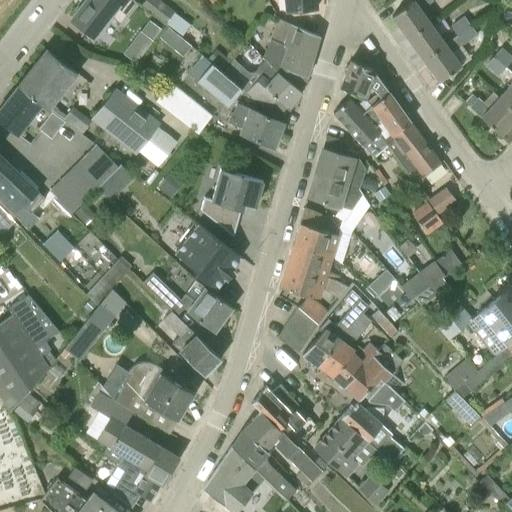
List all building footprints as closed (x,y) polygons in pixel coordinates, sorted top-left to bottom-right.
[(85,0),(71,18),(95,37),(111,16),(116,20),(121,13),(125,16),(136,2),(133,0),(85,0)] [(166,23),(175,12),(160,0),(146,0),(142,4),(166,23)] [(316,0),(283,0),(284,11),(317,7),(316,0)] [(407,38),(430,21),(421,10),(433,0),(432,0),(412,0),(391,15),(407,38)] [(456,34),(470,24),(469,24),(465,17),(463,15),(449,25),(456,34)] [(279,18),(270,38),(282,44),(290,24),(290,23),(279,18)] [(423,59),(445,42),(438,33),(430,21),(407,38),(423,59)] [(319,35),(290,24),(282,44),(270,38),(266,36),(260,54),(276,71),(301,91),(306,76),(319,35)] [(456,34),(463,44),(477,34),(470,24),(456,34)] [(125,50),(138,59),(154,36),(142,27),(125,50)] [(461,65),(451,51),(445,42),(423,59),(439,81),(461,65)] [(505,68),(511,60),(511,57),(501,47),(493,56),(505,68)] [(16,86),(41,104),(49,110),(77,73),(46,49),(16,86)] [(236,76),(233,80),(202,55),(187,72),(227,106),(245,84),(236,76)] [(505,68),(493,56),(485,64),(498,75),(505,68)] [(360,111),(389,91),(373,69),(351,59),(339,86),(362,96),(354,104),(360,111)] [(286,110),(301,91),(276,71),(269,79),(261,74),(246,91),(270,110),(277,101),(286,110)] [(511,80),(507,86),(498,96),(511,109),(511,80)] [(41,104),(16,86),(0,106),(0,121),(18,134),(41,104)] [(138,150),(157,126),(160,122),(115,87),(91,119),(135,154),(138,150)] [(390,135),(410,121),(389,91),(360,111),(379,132),(381,131),(378,128),(383,125),(390,135)] [(511,109),(498,96),(489,107),(480,116),(500,135),(511,121),(511,109)] [(483,102),(477,97),(470,106),(480,116),(489,107),(483,102)] [(364,146),(379,132),(360,111),(354,104),(348,98),(333,111),(364,146)] [(283,121),(237,103),(236,102),(232,111),(231,111),(227,122),(240,126),(238,131),(273,146),(283,121)] [(74,103),(65,117),(83,129),(92,116),(74,103)] [(197,132),(211,115),(201,107),(187,125),(197,132)] [(54,135),(66,118),(53,108),(41,125),(54,135)] [(379,132),(364,146),(373,157),(387,145),(414,181),(422,175),(440,162),(410,121),(390,135),(384,139),(379,132)] [(314,172),(355,183),(361,164),(359,159),(356,157),(355,156),(356,152),(343,148),(345,140),(326,134),(314,172)] [(118,166),(96,144),(84,156),(106,178),(118,166)] [(0,190),(19,171),(0,154),(0,190)] [(96,188),(98,186),(106,178),(84,156),(72,167),(94,190),(96,188)] [(120,192),(135,177),(121,163),(118,166),(106,178),(120,192)] [(72,167),(60,179),(82,201),(94,190),(72,167)] [(255,206),(262,180),(220,168),(211,200),(204,197),(200,210),(233,234),(240,208),(242,209),(244,201),(255,206)] [(171,170),(161,185),(172,193),(182,178),(171,170)] [(19,171),(0,190),(0,201),(14,216),(15,216),(22,222),(27,227),(56,199),(50,192),(45,198),(38,191),(39,190),(19,171)] [(355,183),(314,172),(307,195),(326,200),(324,206),(338,210),(339,206),(349,209),(359,194),(354,188),(355,183)] [(50,192),(56,199),(70,213),(71,212),(82,201),(60,179),(48,191),(50,192)] [(428,201),(436,212),(454,199),(446,188),(428,201)] [(421,226),(436,214),(426,201),(411,212),(421,226)] [(86,224),(95,215),(84,203),(74,213),(86,224)] [(0,206),(0,230),(7,238),(19,226),(0,206)] [(292,244),(333,257),(340,235),(326,230),(328,222),(319,219),(321,213),(304,206),(292,244)] [(242,256),(197,222),(172,254),(194,271),(192,274),(214,292),(225,277),(227,279),(235,269),(233,267),(242,256)] [(58,261),(74,246),(59,231),(44,246),(58,261)] [(431,260),(427,263),(415,248),(406,239),(397,245),(416,271),(427,286),(440,276),(442,275),(432,261),(431,260)] [(286,265),(334,279),(335,274),(328,272),(333,257),(292,244),(286,265)] [(432,261),(442,275),(459,262),(449,248),(432,261)] [(102,276),(112,286),(128,268),(118,259),(102,276)] [(334,279),(286,265),(279,285),(319,299),(325,281),(330,283),(329,286),(342,293),(348,286),(334,279)] [(379,287),(395,276),(390,268),(373,279),(379,287)] [(412,296),(427,286),(416,271),(397,285),(408,299),(412,296)] [(85,294),(96,303),(112,286),(102,276),(85,294)] [(171,310),(176,315),(184,307),(186,309),(214,330),(232,306),(195,279),(180,298),(157,276),(153,280),(148,276),(142,282),(171,310)] [(427,286),(412,296),(419,306),(447,286),(440,276),(427,286)] [(96,307),(109,320),(125,301),(112,288),(96,307)] [(490,359),(511,341),(511,296),(506,290),(470,318),(460,305),(436,325),(447,339),(464,326),(490,359)] [(9,307),(13,313),(49,366),(55,359),(48,349),(50,348),(44,339),(58,330),(28,294),(9,307)] [(298,307),(320,320),(327,310),(324,307),(305,298),(298,307)] [(317,364),(362,313),(368,306),(360,298),(335,325),(327,317),(318,327),(322,331),(302,353),(317,364)] [(320,320),(298,307),(296,306),(290,316),(313,330),(320,320)] [(64,348),(78,359),(109,320),(96,307),(64,348)] [(378,323),(384,316),(377,309),(371,315),(378,323)] [(176,315),(171,310),(162,319),(179,335),(171,343),(178,349),(178,350),(204,375),(221,359),(176,315)] [(0,321),(0,396),(10,411),(49,366),(13,313),(0,321)] [(331,374),(354,348),(344,341),(348,337),(352,340),(353,340),(354,339),(371,320),(362,313),(317,364),(331,374)] [(313,330),(290,316),(283,326),(306,341),(313,330)] [(390,336),(397,330),(384,316),(378,323),(390,336)] [(306,341),(283,326),(277,337),(299,351),(306,341)] [(476,370),(463,382),(471,392),(511,356),(511,341),(490,359),(476,370)] [(331,374),(345,387),(378,350),(369,342),(362,349),(357,345),(354,348),(331,374)] [(364,402),(365,400),(383,381),(394,391),(401,381),(392,373),(403,361),(384,343),(378,350),(345,387),(359,399),(364,402)] [(463,382),(476,370),(466,358),(444,377),(455,391),(463,382)] [(115,400),(132,411),(132,410),(168,434),(194,393),(161,373),(163,370),(155,365),(152,363),(148,362),(145,362),(141,363),(138,364),(134,366),(131,368),(129,371),(124,379),(126,380),(115,400)] [(383,381),(365,400),(366,402),(386,403),(394,411),(403,401),(394,391),(383,381)] [(145,470),(160,446),(124,424),(132,411),(115,400),(114,400),(98,382),(94,388),(98,391),(90,406),(109,417),(95,440),(106,446),(101,453),(116,465),(122,455),(145,470)] [(259,410),(289,437),(309,416),(281,385),(272,392),(265,385),(250,401),(259,410)] [(463,399),(455,391),(444,400),(471,427),(481,417),(463,399)] [(509,413),(511,410),(511,396),(503,403),(509,413)] [(22,420),(33,406),(23,399),(13,413),(22,420)] [(391,433),(379,423),(380,409),(363,407),(362,408),(355,402),(352,406),(350,404),(333,424),(361,447),(366,441),(390,461),(402,448),(388,436),(391,433)] [(274,444),(300,470),(310,480),(311,481),(322,470),(289,437),(259,410),(242,427),(241,429),(266,455),(269,451),(274,444)] [(361,447),(333,424),(313,447),(348,476),(357,466),(350,460),(361,447)] [(230,444),(262,476),(286,499),(295,490),(296,489),(282,477),(268,464),(266,455),(241,429),(230,444)] [(230,444),(215,466),(202,485),(233,511),(251,490),(262,476),(230,444)] [(161,481),(162,482),(177,456),(160,446),(145,470),(122,455),(116,465),(117,466),(118,465),(127,470),(120,482),(150,500),(161,481)] [(86,488),(92,478),(74,466),(68,476),(86,488)] [(310,480),(300,470),(295,476),(305,485),(310,480)] [(358,485),(377,502),(386,491),(367,475),(358,485)] [(501,506),(508,499),(486,475),(479,481),(501,506)] [(51,511),(120,511),(93,490),(86,498),(57,477),(43,495),(41,499),(51,511)] [(511,511),(511,495),(508,499),(501,506),(506,511),(511,511)]
